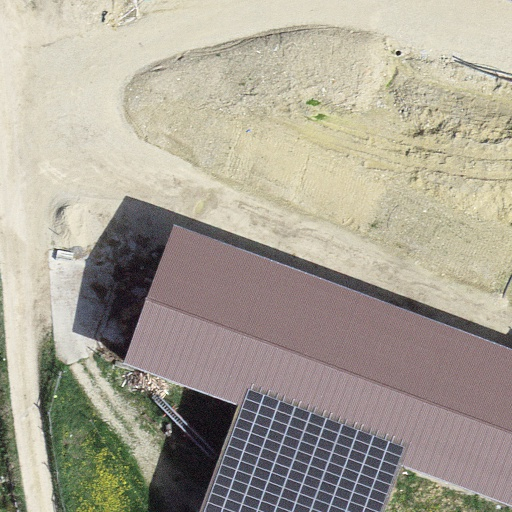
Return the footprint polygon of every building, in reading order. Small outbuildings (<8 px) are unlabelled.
[(511,0),(428,0),(412,46),(511,78),(511,0)] [(511,78),(412,46),(372,157),(336,247),(390,269),(368,326),(361,347),(511,399),(511,291),(488,283),(511,216),(511,199),(476,186),(511,86),(511,78)] [(180,259),(368,326),(390,269),(336,247),(372,157),(234,107),(180,259)] [(89,142),(56,141),(53,225),(85,226),(89,142)] [(249,409),(221,484),(297,511),(377,511),(396,463),(249,409)]
